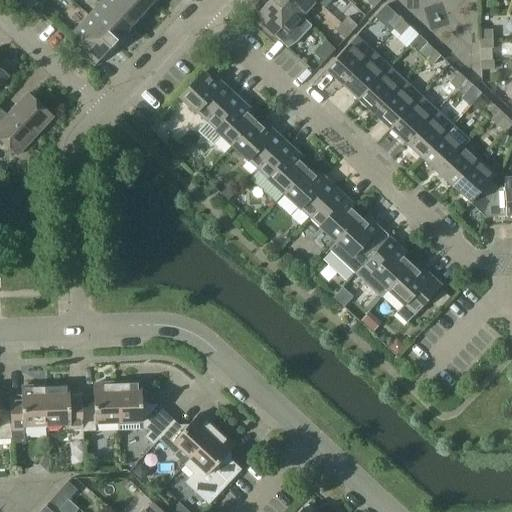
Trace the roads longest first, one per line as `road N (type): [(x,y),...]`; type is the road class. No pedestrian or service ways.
road 1 (residential): [(504,262),(466,261),(205,14)]
road 2 (tertiary): [(78,327),(189,333),(309,438)]
road 3 (residential): [(78,327),(73,157),(108,119)]
road 4 (residential): [(400,9),(511,114)]
road 5 (residential): [(108,119),(0,17)]
road 6 (residential): [(108,119),(205,14)]
